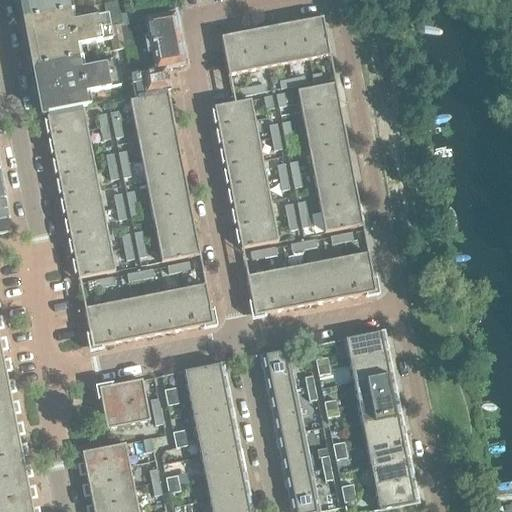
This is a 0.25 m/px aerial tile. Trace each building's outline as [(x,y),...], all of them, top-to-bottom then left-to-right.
[(19,0),(23,20),(68,11),(67,6),(84,3),(83,0),(19,0)] [(125,49),(121,27),(119,16),(117,2),(103,5),(106,17),(71,22),(68,11),(23,20),(32,68),(78,60),(75,47),(111,40),(113,52),(125,49)] [(143,19),(174,13),(173,6),(172,6),(119,16),(121,27),(129,26),(138,24),(140,38),(143,38),(147,37),(143,19)] [(179,40),(174,13),(143,19),(147,37),(143,38),(144,47),(179,40)] [(330,59),(322,20),(301,24),(309,63),(330,59)] [(309,63),(301,24),(281,28),(288,66),(309,63)] [(133,48),(129,26),(121,27),(125,49),(133,48)] [(261,32),(268,70),(288,66),(281,28),(261,32)] [(241,35),(248,74),(268,70),(261,32),(241,35)] [(220,39),(228,78),(248,74),(241,35),(220,39)] [(179,40),(144,47),(147,59),(151,58),(153,71),(154,72),(164,70),(184,66),(179,40)] [(133,48),(125,50),(126,61),(135,59),(133,48)] [(80,70),(78,60),(32,68),(37,91),(42,116),(47,115),(87,107),(84,94),(120,88),(118,76),(129,73),(128,65),(116,68),(116,63),(80,70)] [(154,72),(153,71),(129,76),(134,98),(168,91),(164,70),(154,72)] [(326,82),(324,74),(311,77),(313,85),(326,82)] [(305,86),(304,78),(291,81),(293,89),(305,86)] [(279,83),(280,91),(293,89),(291,81),(279,83)] [(265,94),(264,86),(251,89),(253,97),(265,94)] [(339,106),(335,86),(296,93),(300,114),(339,106)] [(251,89),(239,91),(240,99),(253,97),(251,89)] [(286,108),(284,95),(276,97),(278,110),(286,108)] [(171,116),(167,96),(129,103),(133,123),(171,116)] [(273,111),(271,98),(263,99),(265,112),(273,111)] [(254,123),(250,102),(213,110),(217,130),(254,123)] [(304,134),(343,126),(339,106),(300,114),(304,134)] [(87,132),(83,112),(46,119),(50,140),(87,132)] [(118,113),(110,115),(112,127),(120,126),(118,113)] [(108,128),(105,116),(97,117),(100,130),(108,128)] [(137,143),(175,136),(171,116),(133,123),(137,143)] [(221,150),(258,143),(254,123),(217,130),(221,150)] [(292,136),(289,124),(281,125),(284,138),(292,136)] [(123,138),(120,126),(112,127),(115,140),(123,138)] [(279,139),(276,126),(268,128),(271,140),(279,139)] [(308,154),(347,146),(343,126),(304,134),(308,154)] [(110,141),(108,128),(100,130),(102,143),(110,141)] [(91,152),(87,132),(50,140),(54,160),(91,152)] [(141,163),(179,156),(175,136),(137,143),(141,163)] [(286,151),(294,149),(292,136),(284,138),(286,151)] [(281,151),(279,139),(271,140),(273,153),(281,151)] [(225,170),(262,163),(258,143),(221,150),(225,170)] [(312,174),(351,166),(347,146),(308,154),(312,174)] [(95,172),(91,152),(54,160),(58,180),(95,172)] [(126,154),(118,155),(120,167),(128,166),(126,154)] [(115,168),(113,156),(105,158),(107,170),(115,168)] [(145,183),(183,176),(179,156),(141,163),(145,183)] [(229,190),(266,183),(262,163),(225,170),(229,190)] [(297,164),(289,165),(291,178),(299,176),(297,164)] [(131,179),(128,166),(120,167),(123,180),(131,179)] [(287,179),(284,166),(276,168),(279,180),(287,179)] [(316,194),(354,186),(351,166),(312,174),(316,194)] [(118,181),(115,168),(107,170),(110,183),(118,181)] [(99,192),(95,172),(58,180),(62,200),(99,192)] [(149,203),(187,196),(183,176),(145,183),(149,203)] [(302,189),(299,176),(291,178),(294,191),(302,189)] [(281,193),(289,191),(287,179),(279,180),(281,193)] [(233,210),(270,203),(266,183),(229,190),(233,210)] [(320,214),(358,206),(354,186),(316,194),(320,214)] [(103,212),(99,192),(62,200),(66,220),(103,212)] [(134,194),(126,195),(128,208),(136,206),(134,194)] [(123,208),(121,196),(113,198),(115,210),(123,208)] [(153,223),(191,216),(187,196),(149,203),(153,223)] [(236,230),(274,223),(270,203),(233,210),(236,230)] [(305,204),(297,205),(299,218),(307,216),(305,204)] [(139,219),(136,206),(128,208),(131,221),(139,219)] [(294,219),(292,206),(284,208),(286,220),(294,219)] [(324,235),(362,228),(358,206),(320,214),(324,235)] [(126,221),(123,208),(115,210),(118,223),(126,221)] [(107,233),(103,212),(66,220),(69,240),(107,233)] [(157,243),(195,236),(191,216),(153,223),(157,243)] [(310,229),(307,216),(299,218),(302,231),(310,229)] [(8,218),(0,219),(0,233),(10,231),(8,218)] [(289,233),(297,232),(294,219),(286,220),(289,233)] [(241,251),(278,244),(274,223),(236,230),(241,251)] [(111,253),(107,233),(69,240),(73,260),(111,253)] [(141,234),(133,235),(136,248),(144,246),(141,234)] [(355,234),(342,236),(344,244),(357,242),(355,234)] [(131,248),(129,236),(121,238),(123,250),(131,248)] [(161,265),(199,257),(195,236),(157,243),(161,265)] [(344,244),(342,236),(330,239),(331,247),(344,244)] [(317,250),(315,242),(302,244),(304,252),(317,250)] [(304,252),(302,244),(290,246),(291,255),(304,252)] [(146,259),(144,246),(136,248),(138,261),(146,259)] [(134,262),(131,248),(123,250),(126,263),(134,262)] [(277,257),(275,249),(262,252),(264,260),(277,257)] [(264,260),(262,252),(250,254),(251,262),(264,260)] [(115,274),(111,253),(73,260),(78,281),(115,274)] [(375,295),(368,255),(347,259),(354,299),(375,295)] [(347,259),(327,263),(334,303),(354,299),(347,259)] [(194,271),(192,263),(179,266),(181,274),(194,271)] [(327,263),(307,267),(314,307),(334,303),(327,263)] [(181,274),(179,266),(167,268),(168,276),(181,274)] [(307,267),(287,271),(294,311),(314,307),(307,267)] [(154,279),(152,271),(139,274),(141,282),(154,279)] [(287,271),(267,275),(274,315),(294,311),(287,271)] [(141,282),(139,274),(127,276),(128,284),(141,282)] [(246,279),(254,319),(274,315),(267,275),(246,279)] [(113,287),(112,279),(99,282),(101,290),(113,287)] [(101,290),(99,282),(87,284),(88,292),(101,290)] [(213,327),(205,287),(184,291),(192,331),(213,327)] [(192,331),(184,291),(164,295),(172,335),(192,331)] [(172,335),(164,295),(144,299),(152,339),(172,335)] [(152,339),(144,299),(124,303),(132,343),(152,339)] [(132,343),(124,303),(104,307),(112,346),(112,347),(132,343)] [(83,311),(91,350),(112,346),(104,307),(83,311)] [(383,334),(344,342),(348,364),(388,356),(383,334)] [(260,358),(269,399),(295,394),(287,353),(260,358)] [(348,364),(353,385),(392,377),(388,356),(348,364)] [(315,362),(317,370),(329,368),(327,360),(315,362)] [(11,372),(9,361),(3,363),(2,361),(0,361),(0,383),(7,382),(5,373),(11,372)] [(223,366),(183,374),(187,396),(227,388),(223,366)] [(329,368),(317,370),(318,378),(330,376),(329,368)] [(396,398),(392,377),(353,385),(357,406),(396,398)] [(304,380),(307,392),(315,390),(312,378),(304,380)] [(15,393),(13,383),(7,384),(7,382),(0,383),(0,405),(11,403),(9,395),(15,393)] [(145,403),(141,383),(98,391),(102,411),(145,403)] [(231,409),(227,388),(187,396),(192,417),(231,409)] [(164,392),(166,400),(177,398),(176,390),(164,392)] [(315,390),(307,392),(309,404),(317,402),(315,390)] [(269,399),(272,417),(277,439),(303,434),(295,394),(269,399)] [(179,406),(177,398),(166,400),(167,408),(179,406)] [(357,406),(361,427),(401,419),(396,398),(357,406)] [(160,414),(158,401),(150,403),(152,415),(160,414)] [(325,412),(337,410),(335,402),(324,405),(325,412)] [(19,415),(17,404),(11,405),(11,403),(0,405),(0,427),(15,424),(13,416),(19,415)] [(106,433),(149,424),(145,403),(102,411),(106,433)] [(231,409),(192,417),(191,417),(196,438),(235,430),(231,409)] [(339,418),(337,410),(325,412),(327,420),(339,418)] [(163,426),(160,414),(152,415),(155,428),(163,426)] [(405,441),(403,429),(401,419),(361,427),(365,448),(405,441)] [(23,436),(21,425),(16,426),(15,424),(0,427),(0,449),(19,446),(18,437),(23,436)] [(200,459),(240,452),(235,430),(196,438),(200,459)] [(172,435),(174,443),(186,440),(184,432),(172,435)] [(311,474),(303,434),(277,439),(285,479),(311,474)] [(188,448),(186,440),(174,443),(176,451),(188,448)] [(153,454),(151,441),(143,443),(145,455),(153,454)] [(365,448),(370,470),(409,462),(405,441),(365,448)] [(334,455),(346,452),(344,444),(332,447),(334,455)] [(22,458),(27,457),(25,446),(20,447),(19,446),(0,449),(0,471),(24,467),(22,458)] [(129,468),(125,446),(81,455),(83,465),(78,466),(80,477),(85,476),(86,477),(129,468)] [(242,463),(240,452),(200,459),(204,481),(244,473),(242,463)] [(346,452),(334,455),(335,463),(347,460),(346,452)] [(320,460),(323,472),(330,470),(328,458),(320,460)] [(413,483),(409,462),(370,470),(374,491),(413,483)] [(26,479),(32,478),(29,467),(24,468),(24,467),(0,471),(0,493),(28,488),(26,479)] [(90,498),(133,489),(129,468),(86,477),(88,487),(82,488),(85,498),(90,497),(90,498)] [(323,472),(325,484),(333,482),(330,470),(323,472)] [(159,484),(157,471),(149,473),(151,486),(159,484)] [(204,481),(208,502),(248,494),(244,473),(204,481)] [(318,511),(311,474),(285,479),(291,511),(318,511)] [(177,478),(165,480),(167,488),(179,486),(177,478)] [(374,491),(378,511),(382,511),(418,505),(413,483),(374,491)] [(162,497),(159,484),(151,486),(154,498),(162,497)] [(167,488),(168,496),(180,494),(179,486),(167,488)] [(341,489),(342,497),(354,495),(353,487),(341,489)] [(30,500),(36,499),(34,489),(28,490),(28,488),(0,493),(0,511),(16,511),(32,509),(30,500)] [(130,511),(138,511),(133,489),(90,498),(92,508),(87,509),(87,511),(130,511)] [(251,511),(250,505),(248,494),(208,502),(210,511),(251,511)] [(342,497),(344,505),(356,503),(354,495),(342,497)]
